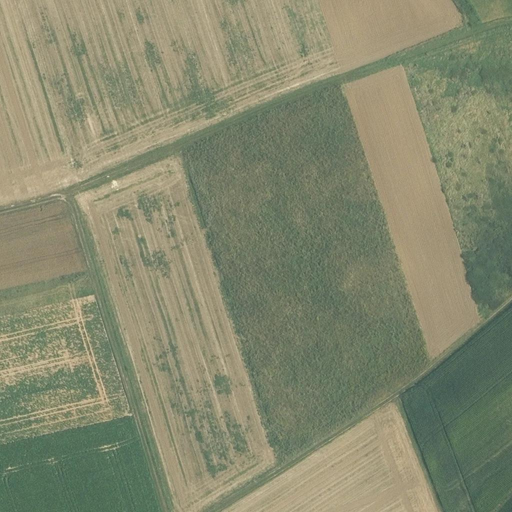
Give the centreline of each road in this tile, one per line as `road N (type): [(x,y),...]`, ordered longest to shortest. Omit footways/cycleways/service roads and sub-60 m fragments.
road 1 (track): [(68,196),(396,58),(511,18)]
road 2 (track): [(0,212),(68,196),(166,511)]
road 3 (track): [(214,511),(399,393)]
road 4 (track): [(511,293),(399,393)]
road 5 (track): [(441,511),(399,393)]
